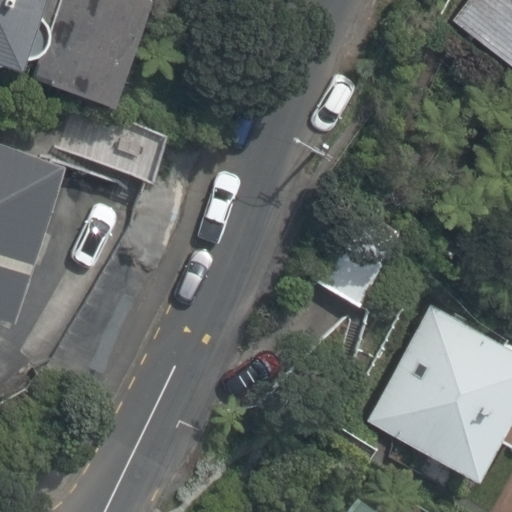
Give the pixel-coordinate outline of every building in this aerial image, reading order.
[(0,0),(0,56),(24,64),(45,0),(0,0)] [(59,0),(30,75),(113,102),(147,0),(59,0)] [(511,0),(461,0),(445,22),(511,70),(511,0)] [(63,167),(0,147),(0,322),(7,325),(63,167)] [(511,406),(511,338),(432,295),(364,418),(471,478),(511,406)] [(366,511),(344,495),(331,511),(366,511)]
